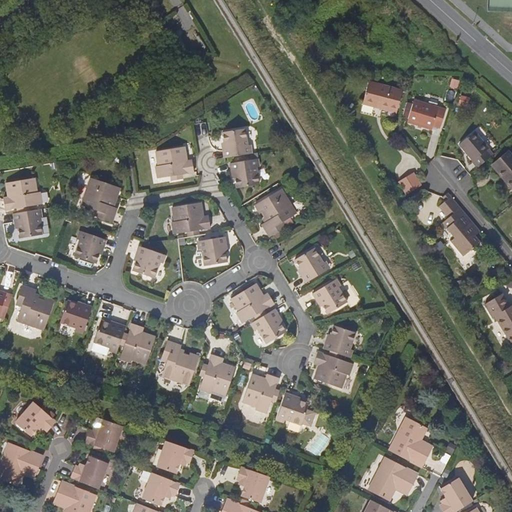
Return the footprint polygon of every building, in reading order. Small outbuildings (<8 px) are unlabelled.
[(369,81),(363,104),(397,113),(402,90),(369,81)] [(434,123),(441,125),(447,107),(415,97),(409,118),(434,126),(434,123)] [(249,153),(248,145),(245,128),(223,132),(225,149),(223,149),(223,151),(225,157),(249,153)] [(477,168),(491,156),(486,150),(489,148),(475,130),(459,143),(473,160),(472,161),(477,168)] [(158,178),(171,176),(175,175),(176,180),(181,179),(180,175),(195,172),(194,171),(193,162),(193,160),(187,161),(185,147),(156,151),(159,166),(156,166),(158,178)] [(507,178),(511,183),(511,154),(508,150),(491,164),(504,180),(507,178)] [(259,185),(256,167),(255,159),(231,163),(232,171),(234,171),(237,188),(259,185)] [(406,177),(414,191),(421,186),(413,173),(406,177)] [(81,205),(96,210),(100,212),(98,218),(112,223),(117,208),(110,206),(114,196),(116,197),(120,188),(91,178),(81,205)] [(3,198),(4,199),(5,209),(6,210),(19,208),(19,213),(26,211),(25,206),(29,206),(42,204),(40,192),(34,193),(32,179),(4,183),(6,197),(3,198)] [(279,223),(284,221),(297,213),(281,188),(255,204),(260,213),(262,212),(268,220),(262,224),(270,236),(283,229),(279,223)] [(475,236),(481,231),(449,193),(443,197),(442,197),(445,202),(438,207),(448,219),(442,224),(454,239),(451,242),(463,256),(480,242),(475,236)] [(191,232),(192,236),(198,235),(197,231),(211,229),(209,217),(204,218),(202,203),(172,208),(174,222),(172,223),(174,235),(187,232),(191,232)] [(42,234),(40,217),(38,209),(30,211),(26,211),(19,213),(13,214),(15,221),(17,221),(20,238),(42,234)] [(82,232),(80,239),(74,256),(95,263),(101,247),(103,248),(106,240),(82,232)] [(225,237),(201,241),(202,250),(205,267),(227,263),(224,246),(226,246),(225,237)] [(154,278),(159,262),(162,254),(138,246),(136,254),(138,255),(132,270),(154,278)] [(309,281),(330,268),(326,261),(317,246),(298,257),(307,272),(305,273),(309,281)] [(341,286),(336,279),(316,291),(320,298),(322,297),(331,312),(349,300),(341,286)] [(257,314),(260,318),(265,315),(262,311),(274,304),(268,294),(263,296),(256,284),(231,299),(239,311),(236,313),(243,323),(255,316),(257,314)] [(24,303),(22,307),(17,321),(44,331),(54,301),(45,298),(45,300),(35,297),(37,291),(22,286),(18,301),(24,303)] [(509,335),(511,340),(511,305),(509,307),(501,295),(485,304),(493,318),(495,316),(506,336),(509,335)] [(60,323),(77,328),(84,331),(93,307),(84,304),(84,306),(68,301),(60,323)] [(253,323),(257,330),(267,344),(285,333),(277,318),(279,317),(275,309),(265,315),(260,318),(257,320),(253,323)] [(110,347),(118,349),(120,345),(121,341),(123,336),(126,327),(118,324),(117,326),(101,320),(94,342),(110,347)] [(125,343),(124,346),(119,358),(131,363),(132,360),(146,364),(155,337),(141,332),(143,328),(132,324),(127,337),(123,336),(121,341),(125,343)] [(347,356),(350,349),(355,332),(334,325),(328,342),(326,341),(323,349),(333,352),(338,354),(342,355),(347,356)] [(168,357),(167,362),(162,376),(189,386),(199,357),(190,353),(189,356),(180,352),(182,346),(168,341),(163,355),(168,357)] [(110,347),(94,342),(91,348),(107,354),(110,347)] [(353,364),(340,359),(337,358),(338,354),(333,352),(331,356),(318,352),(314,363),(318,365),(314,378),(342,388),(346,375),(348,376),(353,364)] [(206,373),(204,376),(199,390),(210,393),(212,390),(225,395),(235,368),(221,363),(222,359),(212,355),(207,367),(203,366),(201,372),(206,373)] [(272,397),(277,399),(279,393),(274,391),(279,378),(268,374),(266,379),(252,374),(243,402),(256,407),(255,409),(267,413),(271,401),(272,397)] [(277,417),(285,420),(301,426),(302,424),(309,427),(314,412),(306,410),(308,405),(293,399),(293,397),(286,394),(277,417)] [(19,402),(12,414),(18,417),(25,405),(19,402)] [(40,425),(45,429),(47,431),(56,421),(34,402),(15,423),(30,436),(37,428),(40,425)] [(421,468),(427,456),(416,450),(421,440),(422,440),(427,429),(407,418),(389,451),(421,468)] [(104,420),(101,430),(99,434),(94,432),(91,431),(87,443),(96,446),(94,450),(102,452),(103,449),(108,451),(114,453),(123,426),(104,420)] [(432,446),(421,440),(416,450),(427,456),(432,446)] [(176,474),(180,464),(181,460),(187,462),(190,463),(194,451),(167,441),(157,467),(176,474)] [(26,465),(38,470),(43,456),(10,443),(0,466),(0,479),(17,486),(22,474),(26,465)] [(90,455),(86,465),(84,469),(78,467),(76,466),(71,478),(99,489),(109,463),(90,455)] [(389,502),(395,490),(400,481),(411,487),(417,475),(385,458),(368,490),(389,502)] [(34,479),(38,470),(26,465),(22,474),(34,479)] [(262,503),(271,477),(243,467),(239,479),(242,480),(248,482),(246,487),(243,497),(262,503)] [(175,496),(180,484),(153,473),(143,498),(161,506),(165,497),(167,492),(173,495),(175,496)] [(441,506),(444,511),(455,511),(473,501),(459,478),(441,488),(446,497),(448,501),(443,504),(441,506)] [(62,481),(57,494),(69,499),(65,508),(63,511),(89,511),(96,495),(62,481)] [(406,496),(411,487),(400,481),(395,490),(406,496)] [(54,504),(65,508),(69,499),(57,494),(54,504)] [(260,511),(228,499),(223,511),(260,511)] [(392,511),(386,508),(371,501),(364,511),(392,511)]
